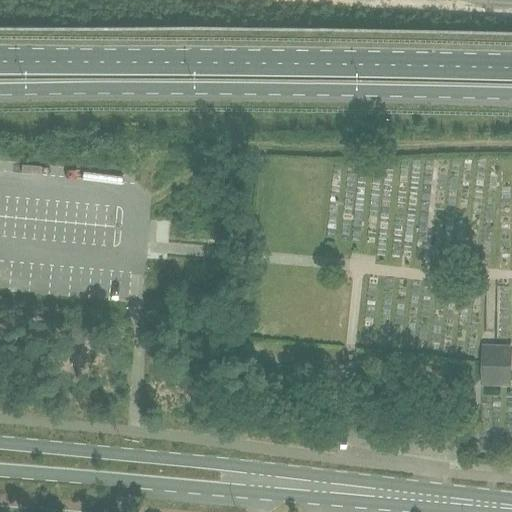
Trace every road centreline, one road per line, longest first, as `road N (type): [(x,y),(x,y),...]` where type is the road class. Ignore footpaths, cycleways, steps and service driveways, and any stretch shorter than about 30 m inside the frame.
road 1 (primary): [(511,67),(0,58)]
road 2 (primary): [(0,92),(511,97)]
road 3 (tertiary): [(436,499),(392,486),(0,444)]
road 4 (tertiary): [(0,472),(386,503),(436,499)]
road 5 (track): [(134,203),(154,202),(204,158),(241,146),(511,145)]
road 6 (track): [(436,499),(450,418),(436,378),(406,366),(271,356)]
